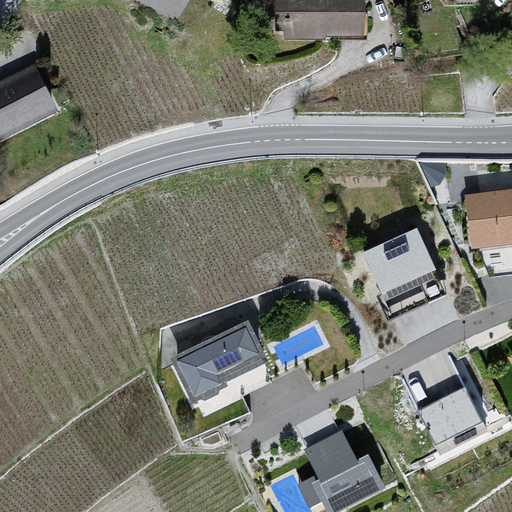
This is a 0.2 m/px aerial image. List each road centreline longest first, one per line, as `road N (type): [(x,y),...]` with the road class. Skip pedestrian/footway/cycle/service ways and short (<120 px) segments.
road 1 (secondary): [(511,141),(274,139),(182,152),(66,197),(0,242)]
road 2 (residential): [(511,310),(234,443)]
